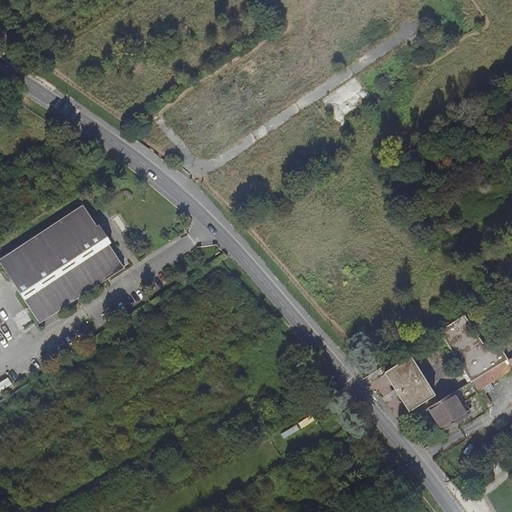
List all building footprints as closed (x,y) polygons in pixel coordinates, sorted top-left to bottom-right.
[(12,192),(17,200),(24,195),(19,188),(23,185),(18,177),(7,184),(12,192)] [(17,200),(12,192),(4,197),(9,205),(17,200)] [(0,267),(37,324),(38,326),(123,270),(122,269),(108,247),(110,245),(108,241),(100,229),(98,227),(95,228),(83,209),(81,207),(0,260),(0,267)] [(102,227),(100,229),(108,241),(110,240),(102,227)] [(507,361),(497,344),(487,350),(465,317),(446,329),(440,333),(470,383),(507,361)] [(511,334),(497,344),(507,361),(511,357),(511,334)] [(434,396),(411,358),(385,374),(395,390),(393,392),(396,397),(399,395),(409,412),(434,396)] [(511,370),(511,368),(507,361),(470,383),(476,392),(511,370)] [(453,394),(428,409),(442,432),(467,417),(453,394)]
